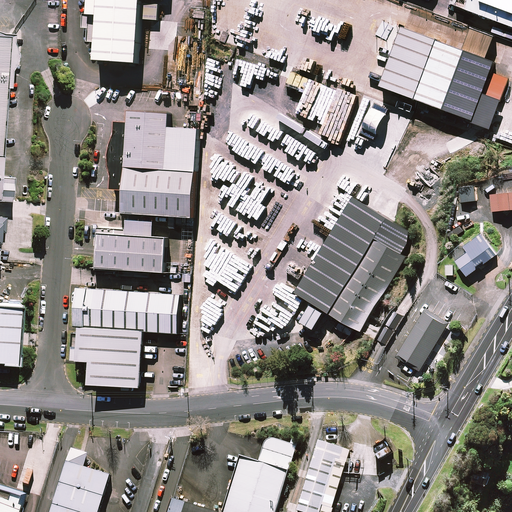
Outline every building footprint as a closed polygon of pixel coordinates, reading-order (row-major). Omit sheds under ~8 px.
[(99,0),(95,61),(137,64),(141,0),(99,0)] [(511,24),(511,0),(467,0),(465,6),(511,24)] [(401,26),(378,85),(442,110),(465,50),(401,26)] [(0,183),(10,31),(0,30),(0,183)] [(495,62),(465,50),(442,110),(472,120),(482,92),(495,62)] [(482,92),(472,120),(491,127),(509,79),(496,74),(488,95),(482,92)] [(129,112),(125,168),(167,170),(170,123),(171,114),(129,112)] [(170,123),(167,170),(197,172),(200,124),(170,123)] [(167,170),(125,168),(122,216),(194,220),(197,172),(167,170)] [(477,201),(475,187),(460,188),(462,203),(477,201)] [(511,210),(511,193),(491,196),(493,212),(511,210)] [(169,235),(99,230),(96,265),(167,269),(169,235)] [(374,233),(330,306),(363,325),(407,253),(374,233)] [(486,236),(455,257),(466,273),(497,253),(486,236)] [(86,282),(83,326),(183,332),(186,289),(86,282)] [(0,304),(0,362),(15,364),(20,306),(0,304)] [(423,309),(398,350),(423,365),(448,324),(423,309)] [(147,330),(83,326),(81,359),(94,360),(92,382),(143,386),(147,330)] [(322,345),(316,331),(303,337),(309,351),(322,345)] [(299,443),(270,434),(263,457),(292,465),(299,443)] [(330,511),(350,449),(319,439),(298,506),(316,511),(330,511)] [(221,511),(279,511),(292,471),(239,455),(222,511),(221,511)] [(101,511),(114,472),(70,458),(52,511),(101,511)] [(221,511),(222,511),(171,496),(166,511),(221,511)] [(0,501),(0,511),(21,511),(23,509),(0,501)]
